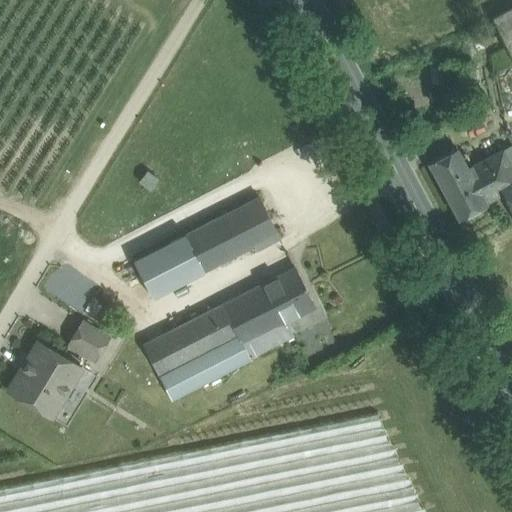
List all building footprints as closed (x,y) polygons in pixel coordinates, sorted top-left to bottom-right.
[(511,7),(493,18),(511,55),(511,7)] [(511,155),(508,147),(472,166),(465,154),(461,156),(456,147),(428,162),(459,219),(486,204),(486,203),(503,194),(495,179),(511,169),(511,155)] [(240,166),(229,172),(236,186),(247,181),(240,166)] [(511,169),(495,179),(503,194),(511,212),(511,169)] [(259,196),(148,253),(165,285),(202,266),(204,270),(255,244),(257,249),(281,237),(259,196)] [(148,253),(134,260),(150,292),(165,285),(148,253)] [(295,267),(221,304),(238,336),(242,344),(286,322),(315,307),(295,267)] [(221,304),(168,332),(184,363),(238,336),(221,304)] [(109,336),(83,320),(68,344),(95,360),(109,336)] [(286,322),(242,344),(249,359),(250,358),(293,336),(286,322)] [(184,363),(168,332),(143,344),(171,399),(250,359),(250,358),(249,359),(242,344),(238,336),(184,363)] [(81,366),(38,340),(8,390),(51,416),(81,366)]
